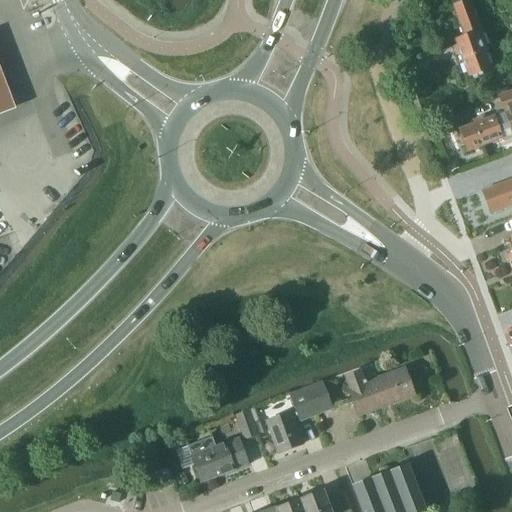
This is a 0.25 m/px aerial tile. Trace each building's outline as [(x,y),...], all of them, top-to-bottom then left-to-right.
[(468,77),(489,69),(483,52),(486,50),(468,1),(453,6),(464,37),(455,40),(468,77)] [(0,74),(0,112),(13,108),(0,74)] [(502,114),(459,130),(467,152),(501,139),(505,142),(511,139),(511,90),(498,96),(504,113),(502,114)] [(511,180),(482,192),(490,214),(511,205),(511,180)] [(415,396),(404,368),(366,382),(362,370),(345,376),(359,416),(415,396)] [(307,389),(317,415),(333,409),(322,383),(307,389)] [(317,415),(307,389),(291,395),(301,422),(317,415)] [(248,411),(236,416),(246,440),(258,435),(248,411)] [(279,453),(304,444),(292,412),(267,421),(279,453)] [(202,482),(226,474),(249,465),(238,438),(216,446),(213,438),(189,447),(202,482)] [(361,511),(426,511),(409,466),(352,487),(361,511)] [(324,491),(300,501),(304,511),(351,511),(343,491),(326,497),(324,491)] [(304,511),(300,501),(277,509),(277,511),(304,511)]
